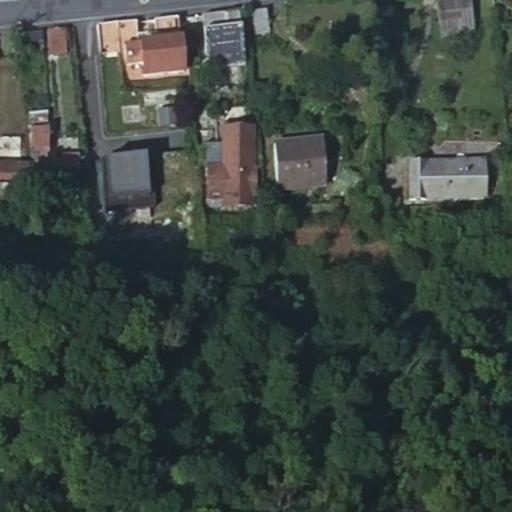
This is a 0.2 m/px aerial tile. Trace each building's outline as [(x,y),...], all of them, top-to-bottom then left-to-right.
[(477,31),(473,0),(447,0),(439,1),(442,34),(477,31)] [(273,36),(268,9),(251,11),(256,39),(273,36)] [(202,12),(206,60),(244,57),(240,10),(202,12)] [(120,23),(122,44),(127,44),(129,62),(143,61),(145,74),(185,70),(183,58),(183,46),(180,16),(156,19),(158,41),(140,43),(138,21),(120,23)] [(69,53),(67,28),(50,30),(52,55),(69,53)] [(45,30),(26,32),(27,52),(46,51),(45,30)] [(13,33),(0,34),(0,57),(15,56),(13,33)] [(247,86),(238,86),(239,97),(248,97),(247,86)] [(33,129),(48,129),(48,117),(32,117),(33,129)] [(50,160),(48,129),(33,129),(34,168),(35,196),(50,196),(51,190),(59,190),(59,200),(78,201),(78,190),(75,190),(75,178),(79,179),(79,156),(63,155),(63,160),(50,160)] [(327,183),(323,139),(275,143),(279,188),(327,183)] [(28,165),(29,146),(22,145),(21,165),(28,165)] [(129,175),(129,159),(121,159),(121,165),(101,165),(101,178),(104,178),(104,175),(129,175)] [(487,193),(486,160),(412,162),(413,195),(487,193)] [(0,212),(13,214),(14,200),(26,201),(28,165),(21,165),(0,163),(0,212)] [(257,190),(258,170),(241,169),(241,167),(211,166),(210,195),(240,196),(240,190),(257,190)] [(198,190),(199,175),(190,175),(189,189),(198,190)] [(279,198),(274,187),(267,190),(273,201),(279,198)]
